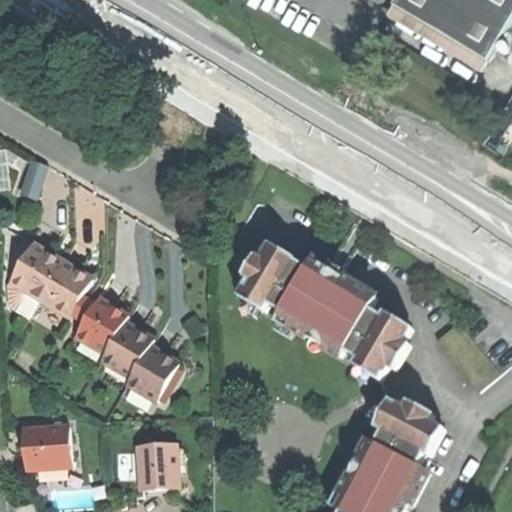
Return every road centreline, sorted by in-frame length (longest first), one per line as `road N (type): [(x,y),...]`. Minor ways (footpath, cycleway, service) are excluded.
road 1 (primary): [(511,260),(79,0)]
road 2 (residential): [(139,199),(0,109)]
